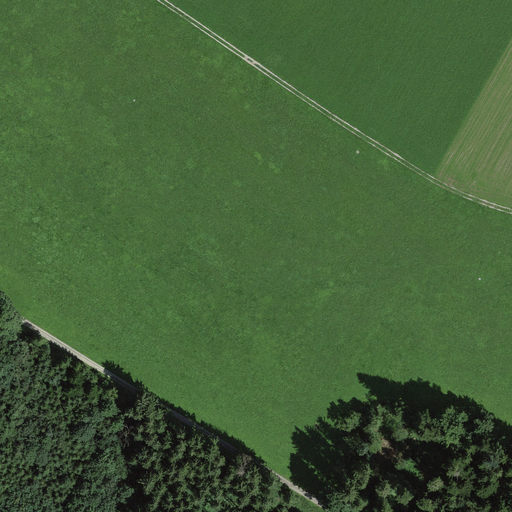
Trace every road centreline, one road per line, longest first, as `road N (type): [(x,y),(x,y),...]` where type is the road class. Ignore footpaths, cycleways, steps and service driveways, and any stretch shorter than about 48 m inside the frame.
road 1 (track): [(164,0),(390,155),(477,207),(511,213)]
road 2 (track): [(334,511),(0,306)]
